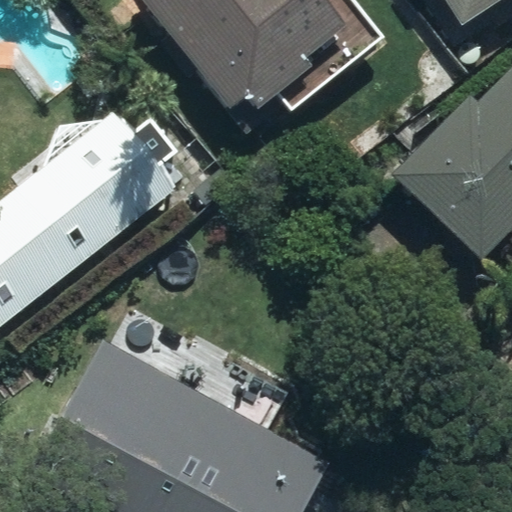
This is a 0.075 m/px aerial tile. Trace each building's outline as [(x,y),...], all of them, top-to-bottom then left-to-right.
[(106,0),(214,128),(252,95),(274,121),(367,43),(330,0),(106,0)] [(511,0),(397,0),(402,8),(412,3),(437,46),(511,2),(511,0)] [(453,109),(374,185),(458,272),(511,220),(511,82),(502,71),(457,114),(453,109)] [(90,130),(0,202),(0,328),(152,206),(90,130)] [(290,511),(311,476),(82,345),(6,478),(64,511),(290,511)]
